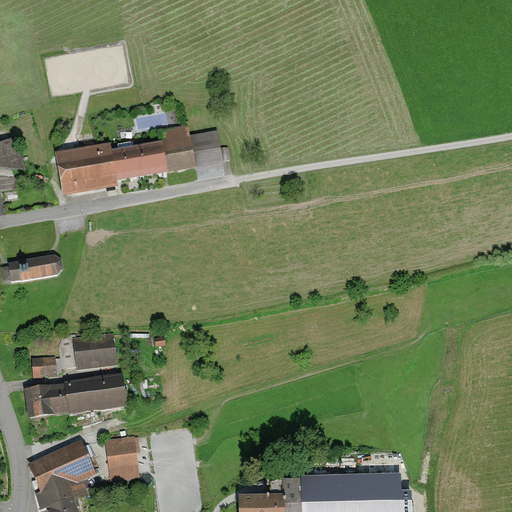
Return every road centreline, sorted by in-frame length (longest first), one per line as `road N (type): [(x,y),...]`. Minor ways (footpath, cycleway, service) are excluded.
road 1 (track): [(511,138),(233,181)]
road 2 (residential): [(233,181),(0,223)]
road 3 (residential): [(18,511),(19,458),(0,393)]
